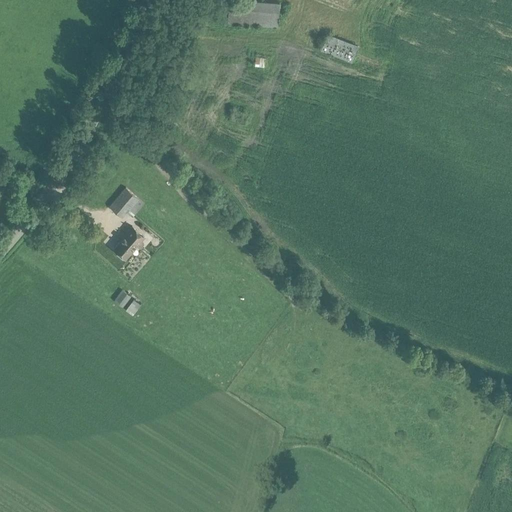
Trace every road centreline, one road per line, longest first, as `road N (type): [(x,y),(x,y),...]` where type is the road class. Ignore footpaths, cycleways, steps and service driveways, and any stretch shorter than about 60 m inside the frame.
road 1 (tertiary): [(0,254),(76,152),(147,0)]
road 2 (track): [(287,288),(99,109)]
